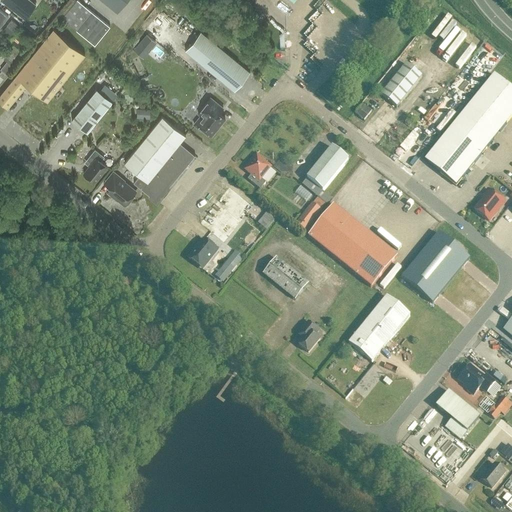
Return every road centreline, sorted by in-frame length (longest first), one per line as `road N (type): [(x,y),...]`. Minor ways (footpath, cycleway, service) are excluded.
road 1 (unclassified): [(380,446),(505,283),(504,267),(307,104),(279,100),(147,257)]
road 2 (unclassified): [(380,446),(147,257)]
road 3 (unclassified): [(147,257),(0,139)]
